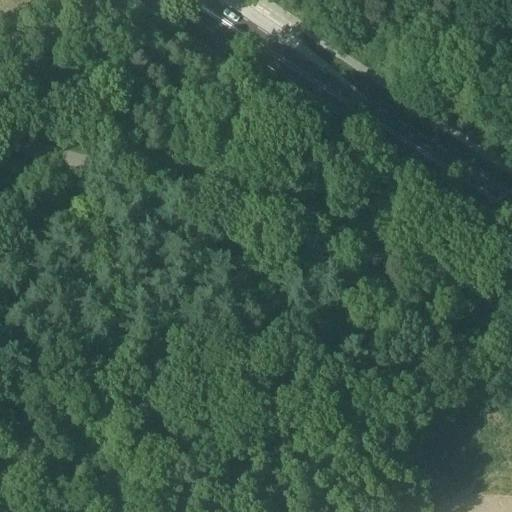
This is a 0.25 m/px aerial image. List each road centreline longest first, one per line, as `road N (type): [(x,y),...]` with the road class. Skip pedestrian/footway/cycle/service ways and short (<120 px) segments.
road 1 (unclassified): [(511,336),(323,235),(0,141)]
road 2 (secondary): [(511,211),(189,0)]
